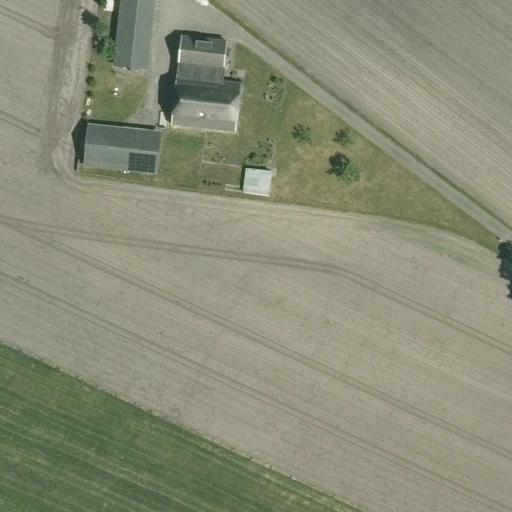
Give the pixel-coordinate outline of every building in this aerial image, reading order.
[(106,0),(105,12),(113,13),(114,0),(107,0),(106,0)] [(122,0),(115,71),(148,75),(156,0),(122,0)] [(183,38),(178,77),(173,125),(237,132),(242,84),(225,82),(229,43),(183,38)] [(122,168),(126,132),(87,127),(84,164),(122,168)] [(269,198),(272,172),(247,169),(244,195),(269,198)]
